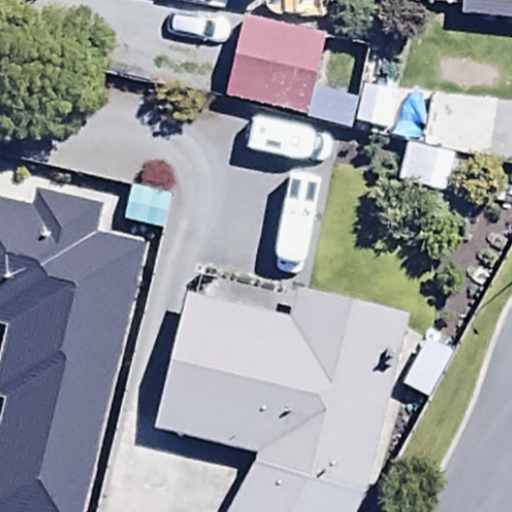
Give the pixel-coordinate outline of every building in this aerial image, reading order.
[(511,0),(454,0),(453,16),(511,20),(511,0)] [(320,33),(238,19),(224,103),(306,117),(320,33)] [(465,114),(406,100),(397,136),(457,150),(465,114)] [(454,161),(401,144),(389,180),(443,197),(454,161)] [(0,511),(74,511),(135,240),(83,228),(88,204),(28,191),(23,211),(0,205),(0,511)] [(290,322),(179,302),(142,426),(248,457),(218,511),(347,511),(361,488),(393,312),(295,294),(290,322)]
